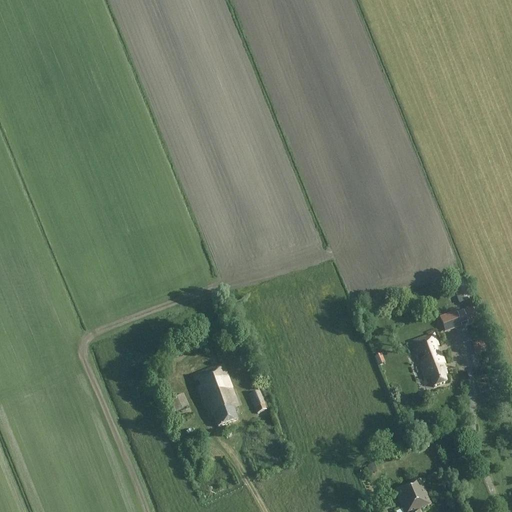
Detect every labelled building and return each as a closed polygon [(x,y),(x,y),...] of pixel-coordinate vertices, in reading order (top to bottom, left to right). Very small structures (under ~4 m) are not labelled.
[(465,285),(453,286),(456,307),(468,306),(465,285)] [(456,315),(460,325),(475,319),(471,309),(456,315)] [(441,321),(444,331),(450,329),(446,319),(441,321)] [(429,379),(432,388),(445,383),(443,377),(446,376),(442,366),(444,365),(439,353),(436,354),(434,348),(437,347),(432,335),(411,343),(425,380),(429,379)] [(471,347),(476,358),(483,355),(479,344),(471,347)] [(210,366),(218,363),(213,350),(205,353),(210,366)] [(374,359),(375,369),(383,369),(382,358),(374,359)] [(212,416),(217,429),(237,421),(232,409),(238,407),(221,366),(191,378),(193,382),(196,381),(199,388),(196,389),(204,410),(207,408),(210,417),(212,416)] [(249,397),(257,415),(267,411),(259,393),(249,397)] [(166,403),(171,414),(187,407),(182,395),(166,403)] [(419,511),(415,511),(413,511),(429,504),(419,481),(394,491),(403,511),(419,511)]
